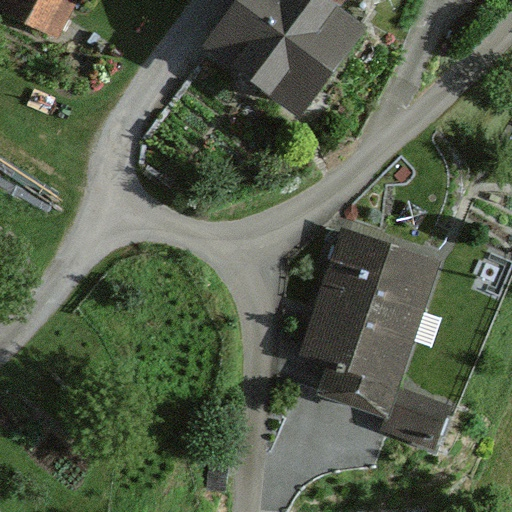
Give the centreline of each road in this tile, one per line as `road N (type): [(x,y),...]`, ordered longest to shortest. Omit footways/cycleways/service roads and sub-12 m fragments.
road 1 (track): [(0,344),(99,234),(125,222),(242,250),(357,180),(511,21)]
road 2 (unknown): [(125,222),(209,0)]
